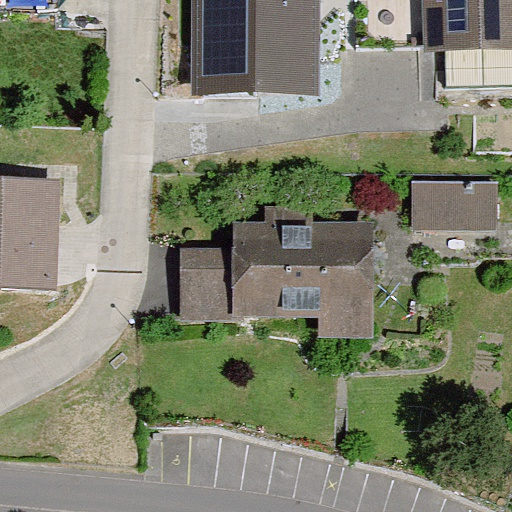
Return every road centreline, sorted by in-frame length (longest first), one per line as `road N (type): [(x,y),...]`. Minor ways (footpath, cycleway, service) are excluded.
road 1 (residential): [(129,0),(117,276),(83,336),(0,393)]
road 2 (residential): [(206,511),(0,495)]
